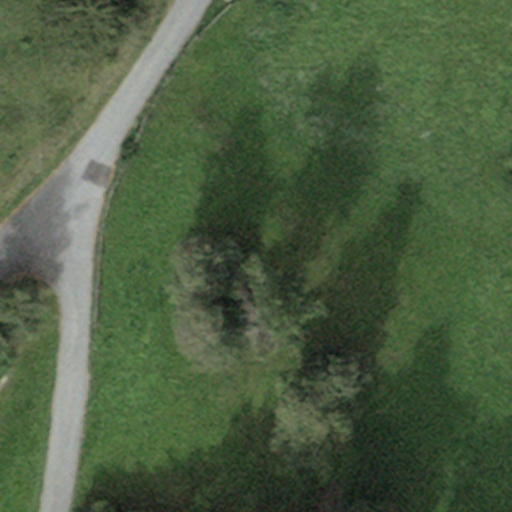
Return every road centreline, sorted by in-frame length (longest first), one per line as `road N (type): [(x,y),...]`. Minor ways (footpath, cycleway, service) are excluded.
road 1 (unclassified): [(54,511),(77,210)]
road 2 (unclassified): [(187,0),(87,172),(77,210)]
